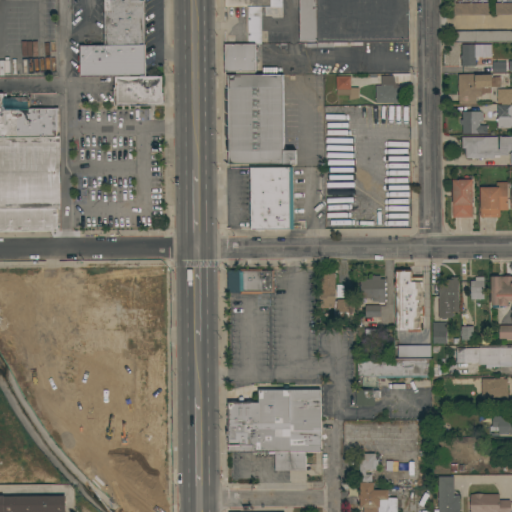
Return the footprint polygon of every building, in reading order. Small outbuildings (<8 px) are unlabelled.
[(114,76),(80,76),(80,72),(78,72),(76,71),(75,69),(75,66),(76,64),(77,64),(79,64),(79,45),(104,45),(104,0),(144,0),(144,1),(143,1),(143,45),(145,45),(145,77),(114,76)] [(247,44),(247,6),(223,6),(223,0),(281,0),(281,18),(261,17),(261,44),(255,44),(247,44)] [(299,41),(299,38),(296,38),(296,26),(299,26),(299,21),(296,21),(296,9),(299,9),(299,4),(296,4),(296,0),(316,0),(316,40),(299,41)] [(407,0),(408,42),(362,42),(349,42),(346,42),(316,42),(316,40),(316,0),(407,0)] [(453,15),(453,3),(455,3),(455,0),(487,0),(487,3),(488,3),(488,15),(453,15)] [(511,0),(511,14),(495,15),(495,3),(496,3),(496,0),(511,0)] [(511,42),(453,42),(453,31),(511,31),(511,42)] [(255,72),(225,72),(225,44),(247,44),(255,44),(255,72)] [(490,44),(490,57),(475,57),(475,66),(461,66),(461,59),(460,59),(460,55),(461,55),(461,44),(490,44)] [(508,62),(508,61),(511,61),(511,71),(505,71),(505,72),(492,72),(492,73),(482,73),(483,64),(492,64),(492,62),(508,62)] [(282,74),(283,150),(295,150),(295,164),(283,164),(283,163),(228,164),(227,152),(226,149),(225,145),(225,142),(226,139),(227,139),(227,137),(225,137),(225,128),(227,128),(227,124),(224,124),(224,115),(227,115),(227,112),(224,112),(224,102),(227,102),(227,99),(224,99),(224,89),(227,89),(227,75),(282,74)] [(475,74),(475,75),(491,74),(491,77),(500,77),(500,87),(490,87),(490,93),(485,93),(481,95),(481,96),(475,96),(475,103),(458,104),(458,97),(457,97),(457,75),(475,74)] [(162,77),(162,93),(163,93),(163,105),(113,106),(113,88),(114,88),(114,76),(145,77),(162,77)] [(350,77),(350,88),(358,88),(358,98),(348,100),(348,95),(336,95),(336,76),(350,77)] [(395,103),(395,104),(392,104),(392,103),(375,103),(375,85),(398,85),(398,103),(395,103)] [(511,89),(511,98),(510,98),(510,102),(497,102),(497,89),(511,89)] [(0,93),(3,93),(3,109),(58,108),(58,111),(57,111),(57,137),(60,137),(60,209),(58,209),(58,231),(0,231),(0,93)] [(511,126),(510,126),(510,128),(496,128),(497,105),(511,105),(511,126)] [(462,125),(459,125),(459,120),(462,120),(462,112),(480,111),(482,114),(482,121),(479,121),(479,125),(487,125),(487,133),(462,133),(462,125)] [(497,137),(497,149),(499,149),(499,137),(511,137),(511,165),(510,165),(510,152),(508,152),(508,155),(499,155),(499,158),(465,158),(465,155),(464,155),(464,148),(461,148),(461,137),(497,137)] [(291,167),(292,229),(251,230),(250,168),(291,167)] [(452,217),(452,198),(451,198),(451,189),(452,189),(451,180),(471,180),(472,217),(452,217)] [(495,187),(495,182),(507,182),(507,210),(499,211),(499,217),(480,217),(479,187),(495,187)] [(116,314),(116,299),(85,299),(85,287),(103,286),(103,268),(164,267),(165,298),(167,298),(167,314),(165,314),(116,314)] [(240,293),(227,293),(226,269),(272,268),(273,292),(261,293),(261,294),(240,294),(240,293)] [(396,288),(394,288),(394,282),(395,282),(395,271),(410,271),(410,277),(422,276),(422,307),(424,307),(424,315),(422,315),(423,328),(420,328),(420,332),(408,332),(408,330),(396,330),(396,288)] [(334,308),(318,308),(319,273),(334,273),(334,308)] [(384,304),(378,304),(378,301),(372,301),(372,298),(359,298),(359,279),(371,279),(371,276),(379,276),(379,279),(384,279),(384,304)] [(511,276),(511,301),(507,301),(508,305),(506,306),(501,306),(501,308),(491,308),(491,305),(490,305),(490,276),(511,276)] [(458,312),(451,312),(451,318),(445,318),(445,319),(440,319),(440,318),(438,318),(438,295),(438,283),(444,283),(444,279),(450,279),(450,277),(456,277),(456,280),(458,280),(458,312)] [(483,299),(470,299),(470,281),(475,281),(474,277),(483,277),(483,299)] [(353,299),(353,312),(352,312),(352,315),(348,315),(348,317),(336,317),(336,299),(353,299)] [(380,305),(380,317),(364,317),(364,305),(380,305)] [(165,329),(116,329),(116,314),(165,314),(165,329)] [(445,322),(446,344),(432,344),(432,323),(445,322)] [(511,326),(511,339),(498,339),(498,326),(511,326)] [(472,327),(473,340),(461,340),(460,327),(472,327)] [(379,329),(379,341),(364,341),(364,329),(379,329)] [(165,399),(166,399),(166,411),(164,411),(165,429),(166,452),(165,452),(165,475),(119,475),(119,453),(75,454),(73,346),(164,345),(165,399)] [(510,348),(510,346),(511,346),(511,366),(510,366),(510,367),(498,367),(498,364),(491,365),(491,368),(485,368),(485,365),(477,365),(477,363),(464,363),(456,363),(455,348),(464,348),(464,349),(510,348)] [(429,359),(429,376),(376,376),(376,389),(361,389),(361,375),(357,375),(358,359),(429,359)] [(499,379),(498,377),(502,377),(502,379),(507,379),(507,399),(500,399),(500,397),(481,397),(481,379),(499,379)] [(228,452),(228,403),(257,402),(257,389),(320,389),(320,452),(305,452),(274,452),(228,452)] [(355,390),(372,390),(378,390),(378,398),(374,398),(374,406),(355,406),(355,390)] [(511,416),(511,434),(498,434),(498,431),(489,431),(489,426),(491,426),(491,416),(511,416)] [(305,470),(274,471),(274,452),(305,452),(305,470)] [(375,458),(376,458),(376,460),(377,460),(377,470),(365,470),(365,474),(371,474),(371,481),(359,481),(358,454),(375,454),(375,458)] [(0,456),(12,456),(12,472),(14,472),(14,478),(16,478),(16,482),(0,482),(0,456)] [(453,476),(453,495),(459,495),(459,511),(433,511),(433,510),(438,510),(437,477),(453,476)] [(373,483),(373,490),(387,490),(387,498),(397,498),(397,511),(362,511),(362,508),(359,508),(359,483),(373,483)] [(498,494),(498,500),(509,500),(509,511),(470,511),(470,494),(498,494)] [(0,511),(0,496),(3,496),(3,497),(65,496),(65,511),(0,511)]
